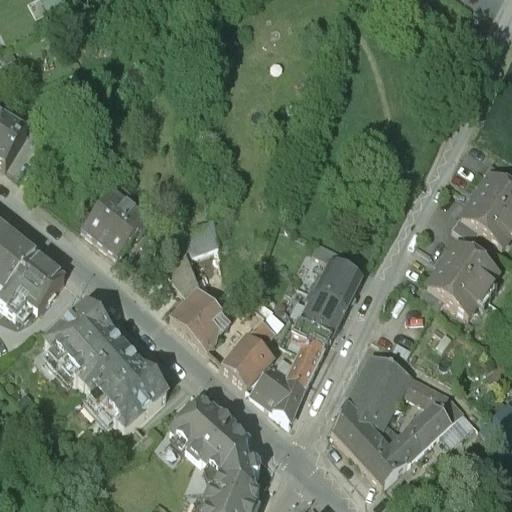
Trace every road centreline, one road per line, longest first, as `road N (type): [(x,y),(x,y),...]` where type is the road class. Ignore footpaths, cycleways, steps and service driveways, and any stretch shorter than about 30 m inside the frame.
road 1 (residential): [(511,9),(299,465)]
road 2 (residential): [(0,197),(299,465)]
